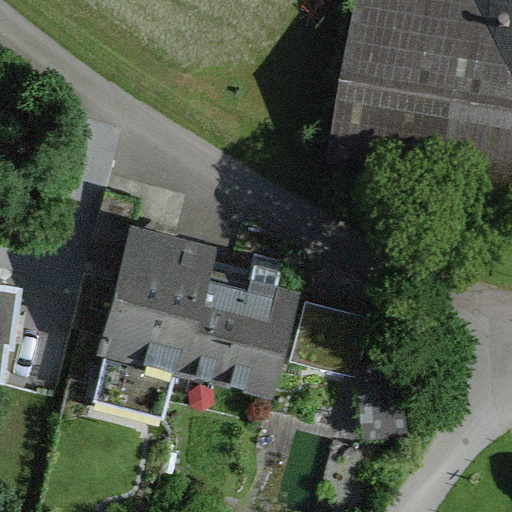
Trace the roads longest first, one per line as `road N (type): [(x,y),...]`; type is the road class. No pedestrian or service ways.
road 1 (residential): [(511,349),(462,308),(248,201),(0,16)]
road 2 (residential): [(511,392),(411,511)]
